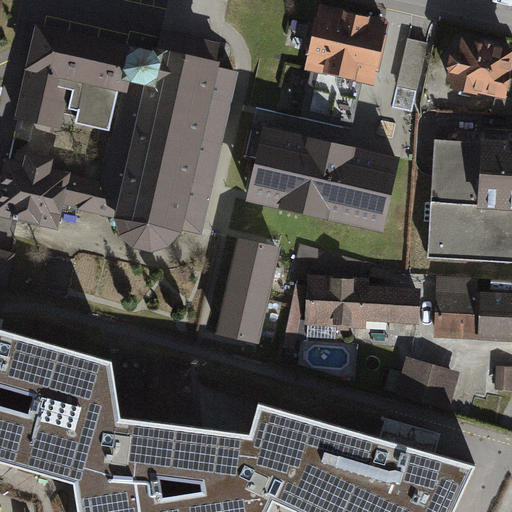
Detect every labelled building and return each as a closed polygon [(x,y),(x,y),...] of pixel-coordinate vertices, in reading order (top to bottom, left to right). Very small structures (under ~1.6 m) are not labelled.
[(389,17),(320,1),(305,66),(313,68),(302,114),(352,126),(362,82),(374,84),(389,17)] [(110,129),(128,48),(40,29),(16,119),(60,128),(63,114),(75,116),(74,122),(110,129)] [(164,34),(157,54),(128,48),(110,129),(117,129),(106,185),(99,212),(114,216),(119,232),(131,243),(150,247),(170,242),(181,228),(203,233),(236,72),(216,66),(220,46),(189,39),(164,34)] [(428,43),(408,38),(398,86),(417,90),(428,43)] [(511,66),(511,49),(460,39),(457,56),(453,55),(449,58),(445,71),(447,75),(445,84),(449,85),(448,92),(476,98),(477,96),(504,102),(511,66)] [(405,159),(267,128),(250,205),(388,236),(405,159)] [(458,141),(437,140),(430,257),(511,262),(511,139),(483,137),(483,133),(459,132),(458,141)] [(99,212),(106,185),(48,172),(50,163),(28,158),(26,167),(9,163),(0,202),(0,212),(54,225),(59,203),(99,212)] [(275,249),(241,242),(220,334),(253,341),(257,342),(278,250),(275,249)] [(292,280),(309,280),(309,277),(366,280),(367,263),(301,244),(292,280)] [(0,250),(0,287),(6,289),(15,255),(0,250)] [(366,280),(309,277),(309,280),(306,328),(368,331),(368,323),(421,326),(423,290),(371,287),(372,281),(366,280)] [(480,280),(439,278),(436,339),(511,342),(511,294),(479,293),(480,280)] [(307,287),(297,285),(284,348),(294,350),(307,287)] [(114,369),(0,336),(0,465),(86,488),(90,511),(274,511),(277,507),(288,511),(462,511),(481,473),(263,411),(256,445),(124,427),(114,369)] [(460,374),(408,360),(405,372),(390,368),(384,391),(451,409),(460,374)] [(511,367),(498,367),(496,391),(511,391),(511,367)]
